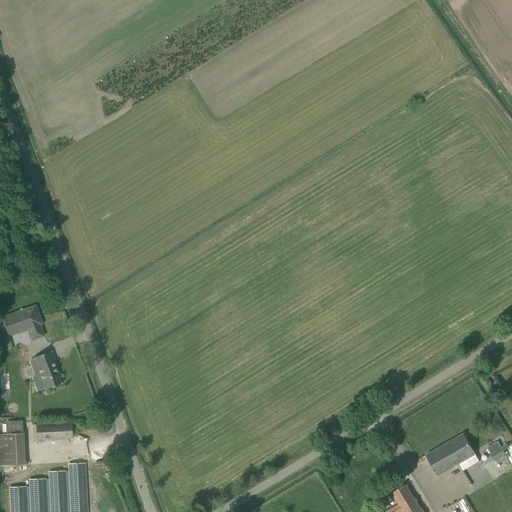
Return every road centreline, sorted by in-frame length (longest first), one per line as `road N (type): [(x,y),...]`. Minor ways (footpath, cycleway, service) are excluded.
road 1 (unclassified): [(150,511),(0,91)]
road 2 (unclassified): [(223,511),(511,337)]
